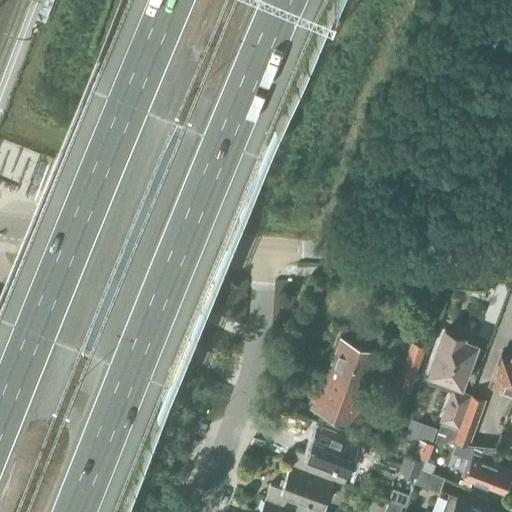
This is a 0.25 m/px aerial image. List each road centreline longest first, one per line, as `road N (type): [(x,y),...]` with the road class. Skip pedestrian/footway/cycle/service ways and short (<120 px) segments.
road 1 (motorway): [(80,511),(287,0)]
road 2 (motorway): [(177,0),(0,431)]
road 3 (residential): [(204,511),(252,387),(266,249)]
road 4 (unclassified): [(266,249),(0,226)]
road 5 (unclassified): [(511,266),(266,249)]
